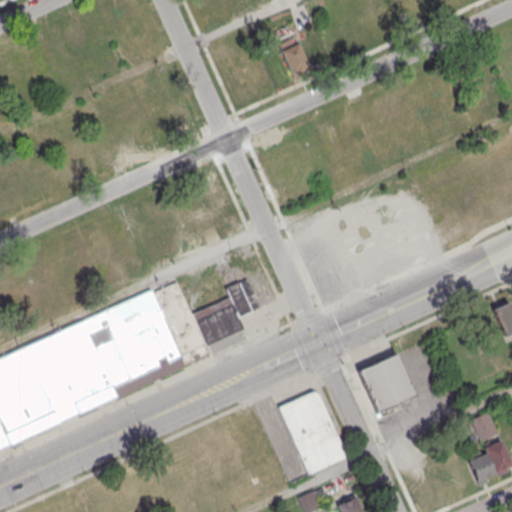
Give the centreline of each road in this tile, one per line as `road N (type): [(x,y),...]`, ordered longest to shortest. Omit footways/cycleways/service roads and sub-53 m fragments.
road 1 (residential): [(511,7),(0,240)]
road 2 (residential): [(393,511),(161,0)]
road 3 (secondary): [(260,368),(0,486)]
